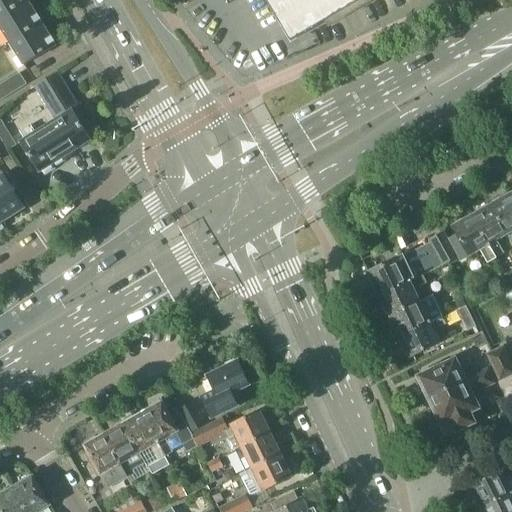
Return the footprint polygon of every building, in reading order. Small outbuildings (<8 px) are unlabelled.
[(0,0),(0,21),(28,3),(26,0),(0,0)] [(267,0),(288,36),(322,17),(328,27),(375,0),(267,0)] [(0,21),(0,25),(12,45),(42,26),(28,3),(0,21)] [(42,26),(12,45),(25,66),(55,47),(42,26)] [(21,143),(40,173),(92,141),(85,131),(91,127),(58,73),(36,87),(56,121),(36,134),(31,126),(21,132),(25,140),(21,143)] [(0,87),(0,101),(27,85),(20,74),(0,87)] [(0,216),(4,222),(24,209),(3,175),(0,177),(0,216)] [(492,205),(491,205),(507,235),(508,234),(511,241),(511,240),(511,198),(510,195),(502,199),(499,198),(493,202),(492,205)] [(479,212),(472,216),(496,258),(504,254),(496,241),(507,235),(491,205),(489,206),(486,205),(480,209),(479,212)] [(452,227),(456,234),(469,257),(480,250),(487,263),(496,258),(472,216),(464,221),(461,220),(454,224),(454,226),(452,227)] [(374,286),(379,297),(422,276),(423,276),(427,274),(458,258),(448,239),(444,232),(429,241),(430,245),(402,258),(402,257),(398,258),(396,257),(391,260),(390,262),(368,273),(369,276),(368,279),(371,286),(374,286)] [(448,239),(458,258),(460,262),(469,257),(456,234),(448,239)] [(501,274),(494,278),(501,289),(509,284),(502,273),(501,274)] [(388,315),(389,317),(419,303),(413,290),(426,283),(423,276),(422,276),(379,297),(383,304),(381,308),(385,314),(388,315)] [(463,298),(451,304),(455,312),(457,311),(467,307),(463,298)] [(395,329),(399,338),(443,317),(438,308),(425,315),(419,303),(389,317),(390,319),(388,322),(391,328),(395,329)] [(467,307),(457,311),(461,318),(467,332),(477,327),(467,307)] [(443,317),(399,338),(403,345),(401,349),(404,355),(408,356),(409,358),(439,344),(433,331),(446,324),(443,317)] [(474,341),(477,348),(488,343),(484,336),(474,341)] [(487,355),(493,367),(508,360),(502,348),(487,355)] [(213,391),(201,397),(211,419),(238,406),(232,393),(249,385),(237,360),(235,362),(232,361),(226,364),(225,366),(206,376),(213,391)] [(511,369),(508,360),(493,367),(499,380),(511,373),(511,369)] [(419,377),(429,398),(464,382),(464,381),(454,361),(443,366),(441,361),(429,367),(431,372),(419,377)] [(464,382),(429,398),(435,410),(433,414),(437,421),(441,421),(442,425),(451,420),(456,430),(473,423),(468,412),(477,408),(470,394),(493,383),(487,370),(464,381),(464,382)] [(166,438),(175,433),(178,432),(167,413),(162,403),(160,404),(158,402),(149,407),(151,409),(142,414),(166,457),(174,453),(166,438)] [(179,410),(191,433),(206,426),(192,402),(179,410)] [(186,452),(199,446),(191,433),(179,410),(177,408),(167,413),(178,432),(175,433),(186,452)] [(232,453),(236,451),(270,434),(269,431),(271,430),(267,421),(265,422),(260,412),(226,428),(222,418),(206,426),(191,433),(199,446),(211,440),(214,446),(226,440),(232,453)] [(159,461),(166,457),(142,414),(132,420),(131,417),(122,422),(139,453),(151,447),(159,461)] [(139,453),(122,422),(111,428),(113,430),(104,435),(128,478),(135,474),(133,471),(145,464),(139,453)] [(236,451),(246,471),(247,472),(281,456),(280,453),(282,452),(277,442),(275,443),(270,434),(236,451)] [(120,483),(128,478),(104,435),(95,440),(94,438),(85,443),(86,445),(85,446),(101,475),(112,468),(120,483)] [(247,472),(246,471),(240,474),(250,495),(258,492),(259,493),(291,477),(290,474),(292,473),(287,464),(285,465),(281,456),(247,472)] [(208,464),(213,473),(224,467),(219,458),(208,464)] [(480,507),(481,508),(511,493),(505,481),(511,477),(511,466),(470,486),(475,496),(474,499),(477,506),(480,507)] [(20,485),(13,489),(27,511),(38,511),(49,506),(32,477),(29,479),(28,477),(19,482),(20,485)] [(168,489),(175,503),(187,496),(181,483),(168,489)] [(4,491),(0,493),(0,509),(1,511),(27,511),(13,489),(5,493),(4,491)] [(511,511),(511,492),(511,493),(481,508),(482,511),(511,511)] [(307,511),(308,511),(309,509),(306,502),(303,502),(302,499),(297,502),(293,493),(271,503),(275,511),(307,511)] [(160,495),(148,501),(153,511),(154,511),(166,507),(160,495)] [(219,508),(221,511),(248,511),(254,509),(247,495),(219,508)] [(125,508),(127,511),(146,511),(141,500),(125,508)]
